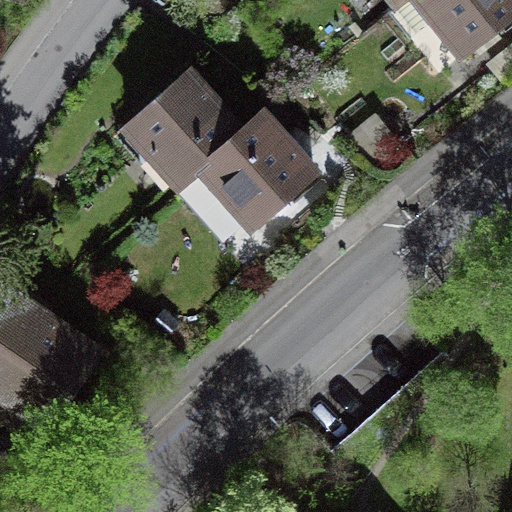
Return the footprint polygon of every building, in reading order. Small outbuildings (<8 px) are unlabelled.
[(380,0),(391,13),(406,1),(405,0),(380,0)] [(511,0),(405,0),(406,1),(458,65),(511,21),(511,0)] [(175,198),(195,179),(190,174),(238,130),(211,100),(184,70),(115,133),(175,198)] [(290,142),(261,110),(238,130),(190,174),(195,179),(249,239),(320,175),(290,142)] [(0,406),(51,441),(109,354),(0,282),(0,406)]
